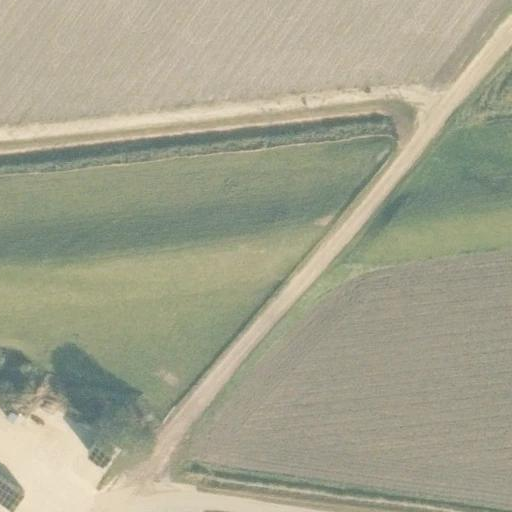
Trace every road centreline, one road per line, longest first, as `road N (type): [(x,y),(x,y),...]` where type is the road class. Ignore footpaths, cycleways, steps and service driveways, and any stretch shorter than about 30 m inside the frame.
road 1 (unknown): [(122,511),(511,11)]
road 2 (unclassified): [(294,511),(217,502),(133,511)]
